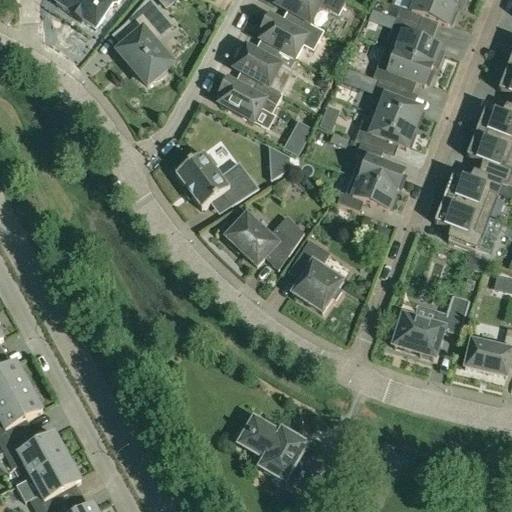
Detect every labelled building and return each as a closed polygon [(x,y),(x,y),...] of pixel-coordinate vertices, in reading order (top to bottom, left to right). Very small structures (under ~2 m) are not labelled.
[(113,6),(118,5),(121,0),(60,0),(56,7),(69,16),(82,25),(82,24),(95,33),(113,6)] [(153,0),(162,11),(174,0),(153,0)] [(339,0),(279,0),(275,9),(303,24),(310,28),(319,11),(326,15),(327,12),(338,19),(346,4),(339,0)] [(431,0),(411,0),(407,13),(400,10),(396,22),(418,30),(422,20),(448,30),(449,26),(452,27),(456,16),(453,15),(455,9),(431,0)] [(431,0),(455,9),(456,8),(460,9),(463,0),(431,0)] [(147,89),(152,85),(155,85),(158,84),(160,83),(162,81),(164,79),(166,77),(166,75),(167,73),(167,72),(172,68),(144,35),(163,18),(149,1),(126,27),(137,39),(118,55),(147,89)] [(310,28),(303,24),(297,34),(269,19),(262,33),(265,35),(260,44),(276,52),(295,62),(303,49),(313,55),(324,35),(310,28)] [(414,41),(418,30),(396,22),(384,51),(432,70),(433,68),(438,70),(443,56),(438,54),(440,50),(414,41)] [(295,62),(276,52),(271,63),(246,49),(244,53),(242,51),(236,61),(239,63),(233,72),(258,85),(269,91),(276,77),(287,83),(298,64),(295,62)] [(384,51),(372,82),(378,84),(395,91),(395,90),(399,80),(424,90),(426,87),(428,88),(433,76),(430,75),(432,70),(384,51)] [(511,52),(504,67),(503,69),(511,72),(511,52)] [(498,90),(500,91),(499,94),(511,98),(511,110),(506,109),(511,111),(511,72),(503,69),(502,71),(498,90)] [(349,73),(343,87),(373,98),(378,84),(372,82),(349,73)] [(269,91),(258,85),(252,96),(228,83),(220,97),(223,99),(219,107),(254,127),(261,113),(272,118),(283,99),(269,91)] [(401,93),(395,90),(395,91),(378,84),(373,98),(370,104),(382,108),(378,119),(414,133),(416,128),(419,129),(423,117),(420,116),(422,113),(396,103),(401,93)] [(485,114),(483,117),(482,116),(472,133),(471,135),(511,150),(511,111),(506,109),(506,110),(507,110),(501,120),(485,114)] [(412,138),(414,133),(378,119),(374,129),(362,125),(355,145),(360,147),(377,153),(381,143),(406,153),(408,149),(411,150),(415,139),(412,138)] [(331,136),(333,130),(321,125),(319,131),(331,136)] [(466,156),(468,157),(467,160),(483,166),(481,177),(474,174),(473,175),(508,188),(511,176),(511,150),(471,135),(470,137),(466,156)] [(294,140),(288,142),(284,150),(298,157),(304,146),(294,140)] [(383,155),(377,153),(360,147),(356,158),(360,160),(353,179),(396,195),(398,191),(401,192),(406,180),(403,179),(404,176),(379,166),(383,155)] [(288,161),(268,150),(269,184),(289,172),(295,171),(299,162),(295,160),(288,161)] [(190,161),(175,173),(177,176),(175,178),(176,179),(185,190),(185,191),(185,192),(186,191),(192,200),(192,201),(193,201),(201,212),(202,213),(223,198),(232,210),(259,193),(247,178),(229,192),(213,172),(217,169),(209,158),(205,161),(204,159),(204,158),(203,157),(193,165),(190,161)] [(452,180),(451,183),(449,182),(440,199),(439,199),(438,201),(488,221),(499,194),(511,199),(511,190),(508,188),(473,175),(473,176),(475,176),(469,186),(452,180)] [(394,200),(396,195),(353,179),(346,198),(341,197),(337,207),(359,216),(363,206),(389,215),(390,212),(393,213),(397,202),(394,200)] [(434,223),(436,224),(434,226),(451,233),(448,245),(475,256),(488,221),(438,201),(438,204),(434,223)] [(241,255),(257,270),(277,249),(289,259),(304,237),(287,221),(269,240),(247,220),(240,227),(237,224),(236,225),(237,225),(227,236),(229,238),(226,241),(230,245),(227,247),(238,257),(237,257),(238,258),(241,255)] [(377,228),(374,237),(376,241),(385,245),(389,233),(377,228)] [(329,258),(309,245),(289,276),(301,284),(292,297),(292,296),(291,298),(293,298),(322,316),(321,317),(322,317),(323,316),(332,301),(336,303),(342,294),(339,291),(342,285),(343,286),(343,285),(342,284),(321,271),(329,258)] [(467,270),(483,276),(487,265),(471,259),(467,270)] [(468,281),(465,290),(473,292),(476,283),(468,281)] [(415,319),(401,314),(396,330),(400,331),(394,351),(395,351),(396,349),(420,356),(419,359),(433,363),(443,333),(459,338),(470,306),(452,301),(446,319),(437,316),(433,330),(427,328),(427,327),(426,327),(426,328),(413,324),(415,319)] [(511,341),(506,340),(503,352),(471,345),(465,370),(465,372),(466,372),(466,371),(505,381),(506,381),(506,380),(510,365),(511,365),(511,341)] [(0,406),(29,390),(16,366),(0,375),(0,406)] [(0,449),(1,452),(28,437),(21,426),(42,414),(29,390),(0,406),(0,424),(1,425),(0,425),(0,449)] [(315,498),(329,473),(302,458),(307,449),(282,434),(280,437),(258,425),(252,436),(251,435),(249,440),(243,451),(264,463),(259,472),(285,487),(288,482),(315,498)] [(31,481),(68,461),(55,438),(34,449),(28,437),(1,452),(13,472),(23,467),(31,481)] [(392,449),(378,442),(365,465),(391,479),(400,461),(388,455),(392,449)] [(34,511),(59,511),(66,508),(60,497),(81,485),(68,461),(31,481),(39,496),(29,502),(34,511)]
